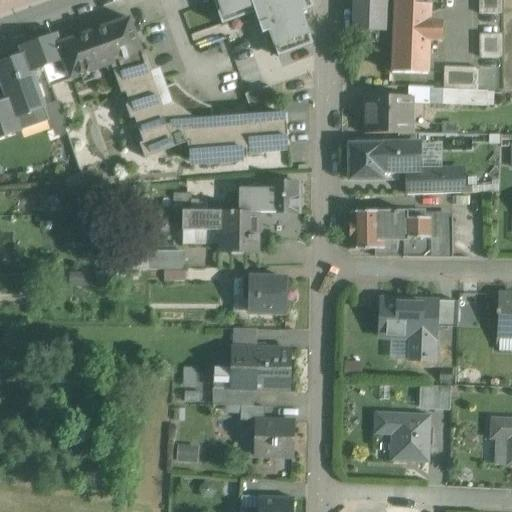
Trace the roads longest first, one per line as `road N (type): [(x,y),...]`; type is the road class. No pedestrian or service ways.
road 1 (residential): [(326,269),(327,0)]
road 2 (residential): [(319,490),(326,269)]
road 3 (residential): [(319,490),(511,501)]
road 4 (residential): [(326,269),(511,269)]
